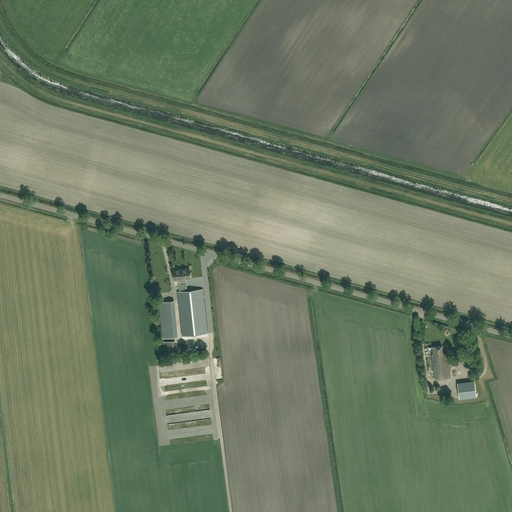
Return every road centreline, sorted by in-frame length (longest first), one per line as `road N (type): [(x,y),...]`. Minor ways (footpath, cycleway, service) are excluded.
road 1 (track): [(0,58),(52,96),(511,224)]
road 2 (unclassified): [(511,336),(0,195)]
